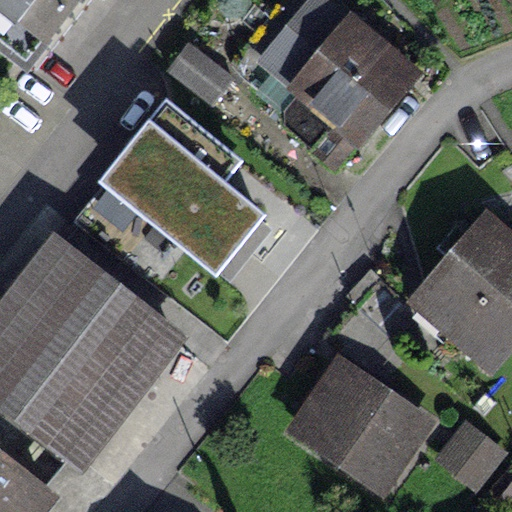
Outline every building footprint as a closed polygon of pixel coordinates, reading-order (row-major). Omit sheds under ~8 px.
[(0,0),(0,53),(31,77),(90,0),(0,0)] [(329,0),(306,0),(251,67),(333,134),(315,155),(336,173),(354,151),(361,153),(424,77),(329,0)] [(169,72),(215,110),(237,83),(190,45),(169,72)] [(167,107),(98,193),(179,259),(217,289),(269,226),(225,190),(243,168),(167,107)] [(179,259),(98,193),(72,224),(154,290),(179,259)] [(511,235),(487,213),(404,308),(492,383),(511,359),(511,235)] [(55,239),(0,309),(0,416),(83,480),(189,343),(55,239)] [(336,357),(284,435),(385,503),(438,425),(336,357)] [(508,455),(466,424),(435,465),(476,497),(508,455)] [(0,456),(0,511),(51,511),(60,501),(0,456)] [(511,511),(511,486),(500,502),(511,511)]
